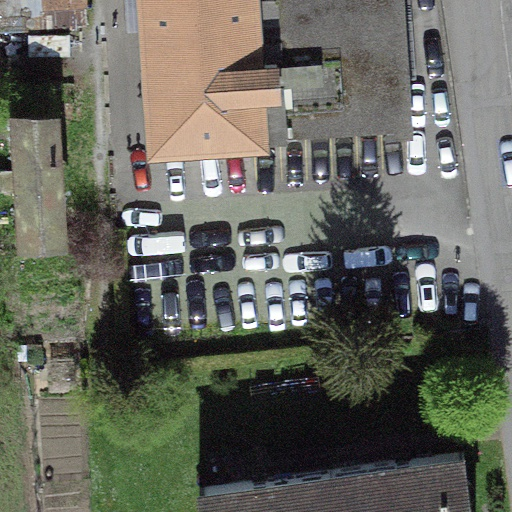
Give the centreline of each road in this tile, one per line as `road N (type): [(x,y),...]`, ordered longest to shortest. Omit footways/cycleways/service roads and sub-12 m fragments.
road 1 (residential): [(511,201),(156,190),(129,174),(113,137),(111,0)]
road 2 (residential): [(491,0),(511,201)]
